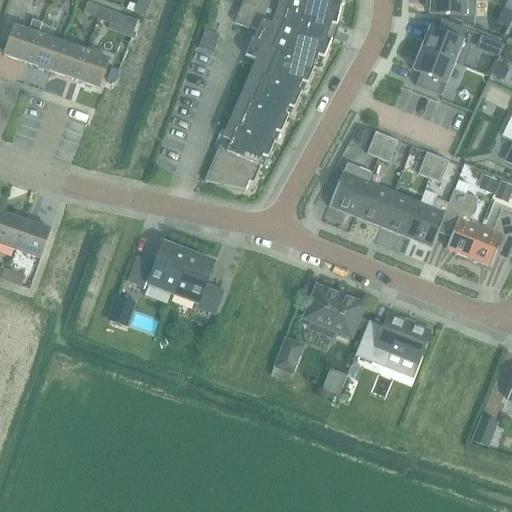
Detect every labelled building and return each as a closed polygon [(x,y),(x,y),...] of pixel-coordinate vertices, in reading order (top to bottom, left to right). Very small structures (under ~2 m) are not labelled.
[(137,0),(133,12),(144,17),(149,0),(137,0)] [(241,45),(259,52),(250,72),(239,98),(228,123),(217,149),(203,182),(243,191),(244,191),(248,181),(253,184),(260,167),(257,166),(261,157),(266,159),(273,142),(270,141),(274,132),(279,134),(286,118),(283,116),(287,107),(293,109),(300,93),(297,92),(301,82),(306,84),(313,68),(312,68),(316,56),(323,59),(329,45),(331,46),(332,43),(325,40),(330,25),(337,26),(338,24),(336,23),(339,9),(332,7),(333,0),(242,0),(242,1),(240,8),(233,24),(248,30),(241,45)] [(429,0),(428,15),(473,18),(474,0),(429,0)] [(82,13),(95,18),(99,7),(86,2),(82,13)] [(112,12),(99,7),(95,18),(108,22),(112,12)] [(27,65),(37,36),(35,35),(39,22),(30,19),(25,31),(13,27),(3,56),(27,65)] [(428,30),(420,51),(453,64),(462,67),(470,46),(461,43),(466,31),(440,20),(435,33),(428,30)] [(37,36),(27,65),(50,73),(61,44),(37,36)] [(61,44),(50,73),(74,81),(84,52),(61,44)] [(420,51),(411,71),(419,74),(414,87),(440,97),(453,64),(420,51)] [(98,89),(108,60),(84,52),(74,81),(98,89)] [(511,96),(492,87),(486,100),(508,110),(511,101),(511,96)] [(374,133),(366,155),(377,159),(385,138),(374,133)] [(385,138),(377,159),(388,164),(396,142),(385,138)] [(417,175),(428,180),(436,158),(425,154),(417,175)] [(436,158),(428,180),(439,184),(448,162),(436,158)] [(327,207),(354,218),(367,184),(371,174),(346,164),(342,174),(341,173),(327,207)] [(54,182),(49,195),(65,200),(69,187),(54,182)] [(354,218),(379,228),(393,194),(367,184),(354,218)] [(445,250),(467,259),(479,228),(467,224),(477,200),(453,191),(447,205),(448,205),(436,234),(437,234),(449,239),(445,250)] [(405,238),(419,204),(393,194),(379,228),(405,238)] [(419,204),(405,238),(431,249),(437,234),(436,234),(448,205),(447,205),(435,200),(431,209),(419,204)] [(507,262),(511,251),(511,214),(500,210),(491,233),(479,228),(467,259),(490,268),(494,257),(507,262)] [(0,246),(15,251),(25,222),(1,214),(0,216),(0,246)] [(49,231),(25,222),(15,251),(39,260),(49,231)] [(152,271),(147,269),(149,263),(137,259),(127,283),(146,290),(148,285),(172,295),(187,255),(178,251),(179,249),(166,244),(165,246),(162,245),(152,271)] [(187,255),(172,295),(196,304),(194,308),(214,316),(223,292),(210,287),(208,293),(202,291),(212,265),(209,263),(210,261),(197,256),(196,258),(187,255)] [(0,278),(5,280),(9,270),(0,266),(0,278)] [(216,286),(232,291),(239,271),(223,266),(216,286)] [(24,276),(9,270),(5,280),(21,286),(24,276)] [(334,330),(349,336),(361,307),(316,289),(305,319),(312,322),(309,329),(331,338),(334,330)] [(143,311),(166,319),(172,300),(149,293),(143,311)] [(115,298),(106,322),(124,328),(125,327),(133,304),(117,298),(115,298)] [(367,323),(354,356),(383,367),(389,353),(416,363),(428,334),(387,317),(382,329),(367,323)] [(300,347),(295,345),(285,341),(275,367),(273,366),(269,376),(286,383),(300,347)] [(471,442),(487,448),(496,424),(480,418),(471,442)]
